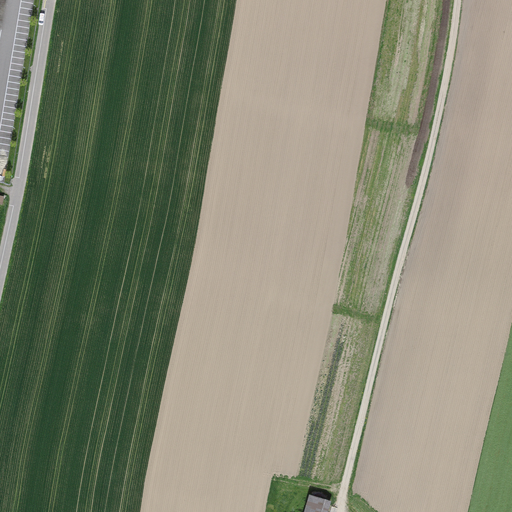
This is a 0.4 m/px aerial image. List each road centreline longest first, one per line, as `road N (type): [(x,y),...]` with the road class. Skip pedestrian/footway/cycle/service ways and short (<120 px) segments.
road 1 (track): [(342,511),(429,173),(460,0)]
road 2 (unclassified): [(0,274),(53,0)]
